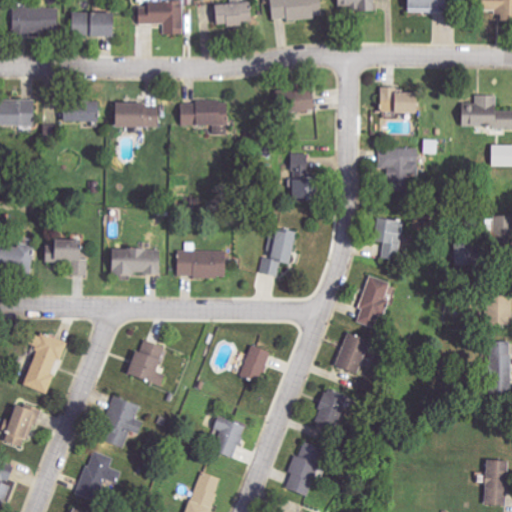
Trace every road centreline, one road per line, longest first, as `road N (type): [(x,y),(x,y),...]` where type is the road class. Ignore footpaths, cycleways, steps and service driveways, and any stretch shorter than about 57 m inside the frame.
road 1 (residential): [(0,66),(511,59)]
road 2 (residential): [(346,60),(342,260),(244,511)]
road 3 (residential): [(0,305),(324,313)]
road 4 (residential): [(117,308),(36,511)]
